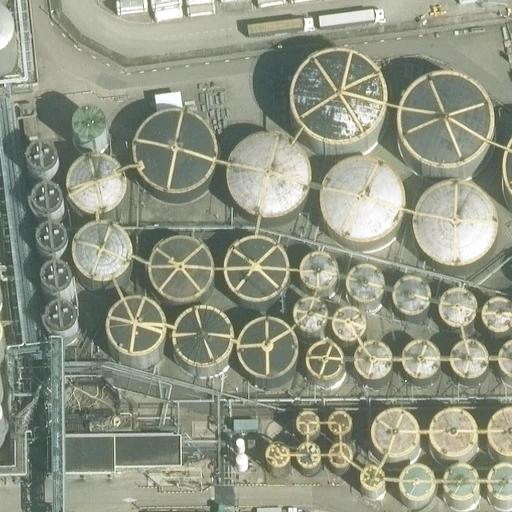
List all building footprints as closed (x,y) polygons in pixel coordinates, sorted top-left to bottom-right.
[(8,0),(0,0),(0,15),(4,11),(6,8),(8,3),(8,0)] [(18,63),(18,61),(16,53),(14,49),(11,44),(6,40),(1,38),(0,37),(0,85),(1,85),(5,83),(9,80),(15,73),(17,68),(18,63)] [(382,121),(383,113),(382,105),(380,98),(376,90),(371,84),(365,79),(358,75),(350,72),(342,71),(334,71),(326,73),(319,77),(312,81),(307,87),(303,94),(300,101),(298,109),(298,117),(300,125),(303,133),(307,140),(313,146),(319,150),(327,154),(334,155),(343,156),(351,155),(358,152),(365,148),(371,143),(376,136),(380,129),(382,121)] [(493,148),(494,140),(493,131),(490,122),(486,114),(481,107),(474,101),(467,97),(459,93),(450,92),(441,92),(432,93),(424,97),(416,101),(410,107),(404,114),(401,122),(398,131),(397,139),(398,148),(400,157),(404,165),(410,172),(416,178),(424,182),(432,186),(441,187),(450,187),(458,186),(467,183),(474,178),(481,172),(486,165),(490,157),(493,148)] [(77,128),(81,132),(86,134),(91,134),(97,133),(101,130),(104,125),(106,120),(106,114),(104,109),(100,105),(95,102),(90,101),(84,102),(80,105),(76,109),(74,113),(73,119),(74,124),(77,128)] [(33,108),(21,109),(23,132),(35,130),(33,108)] [(217,168),(217,160),(217,152),(214,144),(211,137),(206,131),(200,125),(192,121),(185,119),(177,118),(169,118),(161,120),(153,123),(147,128),(141,134),(137,141),(134,148),(132,156),(132,164),(134,172),(137,180),(141,186),(147,192),(154,197),(161,200),(169,202),(177,202),(185,201),(193,199),(200,195),(206,189),(211,183),(214,176),(217,168)] [(35,130),(23,132),(24,143),(36,141),(35,130)] [(308,190),(309,182),(308,174),(306,166),(302,159),(297,153),(291,147),(284,143),(276,141),(268,140),(260,140),(252,142),(245,145),(238,150),(233,156),(228,163),(225,170),(224,178),(224,186),(225,194),(228,202),(233,208),(238,214),(245,219),(252,222),(260,224),(268,224),(276,223),(284,221),(291,217),(297,211),(302,205),(306,198),(308,190)] [(31,165),(34,168),(39,170),(43,170),(48,168),(52,165),(55,161),(56,156),(55,151),(53,146),(49,143),(44,141),(39,141),(35,142),(31,145),(28,148),(27,153),(27,157),(28,162),(31,165)] [(71,200),(78,206),(87,210),(96,211),(106,209),(115,203),(121,195),(124,185),(124,174),(120,165),(112,157),(103,153),(93,152),(84,153),(76,158),(70,165),(66,174),(65,183),(67,192),(71,200)] [(511,156),(508,161),(504,169),(502,178),(501,187),(502,196),(504,204),(508,212),(511,216),(511,156)] [(406,217),(406,208),(406,200),(403,193),(400,185),(395,179),(388,174),(381,170),(374,167),(366,166),(358,166),(350,168),(342,172),(336,176),(330,182),(326,189),(323,196),(321,204),(321,212),(323,220),(326,228),(330,235),(336,241),(342,245),(350,249),(358,251),(366,251),(374,250),(381,247),(388,243),(395,238),(400,231),(403,224),(406,217)] [(35,206),(39,210),(44,211),(49,211),(54,210),(59,206),(62,201),(63,196),(62,190),(60,185),(56,182),(51,179),(45,179),(40,180),(36,183),(32,187),(30,192),(30,197),(32,202),(35,206)] [(496,232),(496,231),(496,223),(493,215),(489,207),(485,202),(478,196),(471,192),(463,190),(455,189),(445,190),(436,192),(430,196),(425,200),(419,206),(415,215),(412,223),(411,230),(412,239),(414,247),(418,254),(423,261),(430,267),(437,270),(446,273),(453,274),(461,273),(470,270),(478,267),(484,261),(490,254),(493,247),(496,239),(496,232)] [(38,244),(41,248),(46,250),(52,251),(56,250),(61,247),(64,244),(66,239),(66,234),(65,229),(63,225),(59,222),(55,220),(50,219),(44,221),(40,224),(37,228),(35,233),(35,239),(38,244)] [(77,266),(84,273),(94,277),(104,279),(113,277),(121,272),(127,265),(131,256),(131,247),(129,237),(124,229),(117,223),(108,220),(99,219),(89,222),(81,228),(75,236),(72,246),(73,256),(77,266)] [(154,288),(163,295),(173,300),(184,300),(195,297),(204,290),(211,281),(214,270),(214,259),(210,248),(202,240),(192,234),(181,232),(170,234),(160,239),(152,247),(147,257),(146,268),(148,279),(154,288)] [(232,290),(240,296),(250,300),(260,300),(270,297),(279,290),(285,282),(287,271),(287,261),(282,251),(275,243),(266,238),(255,237),(245,238),(236,243),(229,251),(225,260),(224,271),(226,281),(232,290)] [(42,284),(46,287),(51,289),(56,289),(61,288),(65,285),(68,281),(69,277),(69,272),(68,267),(65,263),(61,260),(56,259),(51,260),(46,262),(42,265),(40,269),(39,274),(40,279),(42,284)] [(335,278),(335,277),(334,270),(331,265),(327,262),(320,260),(313,260),(307,264),(303,269),(301,276),(302,282),(305,288),(309,292),(313,294),(317,294),(324,293),(330,290),(334,284),(335,278)] [(379,291),(379,290),(378,284),(374,279),(369,274),(362,273),(358,273),(355,274),(350,278),(346,283),(344,290),(345,296),(349,302),(354,306),(360,308),(366,307),(373,304),(376,300),(377,297),(379,291)] [(427,303),(427,302),(427,299),(426,295),(422,289),(416,286),(409,285),(403,286),(397,290),(394,296),(393,302),(394,309),(397,314),(402,318),(409,320),(417,318),(422,315),(426,310),(427,303)] [(106,330),(110,339),(117,347),(126,352),(136,354),(145,352),(154,348),(161,341),(165,332),(166,322),(165,312),(160,304),(153,297),(144,293),(133,292),(123,295),(114,301),(108,309),(105,319),(106,330)] [(473,313),(473,312),(472,306),(469,301),(465,297),(461,296),(457,295),(450,296),(444,299),(440,305),(439,311),(440,318),(443,324),(447,327),(452,329),(455,330),(461,329),(467,326),(472,320),(473,313)] [(61,329),(65,327),(69,324),(72,320),(73,315),(73,310),(70,305),(67,301),(62,299),(57,298),(52,300),(48,302),(45,306),(43,311),(43,316),(44,320),(47,324),(51,327),(56,329),(61,329)] [(511,310),(511,309),(506,305),(502,304),(498,304),(492,305),(486,309),(483,315),(482,322),(483,328),(487,334),(493,337),(499,338),(505,337),(511,334),(511,332),(511,310)] [(178,349),(184,356),(192,361),(201,363),(211,362),(220,357),(226,350),(230,341),(231,331),(229,322),(223,313),(215,308),(205,305),(196,306),(187,309),(180,315),(175,323),(173,332),(174,341),(178,349)] [(325,326),(324,320),(321,314),(317,310),(310,308),(303,309),(296,313),(292,318),(291,326),(292,332),(296,338),(299,341),(306,343),(313,342),(320,338),(322,336),(324,332),(325,326)] [(366,333),(366,332),(365,326),(362,321),(357,317),(350,315),(343,316),(337,320),(333,325),(332,332),(333,339),(336,344),(341,348),(348,350),(355,349),(361,345),(365,340),(366,333)] [(300,358),(300,357),(299,350),(297,344),(293,338),(289,332),(283,328),(278,326),(271,324),(264,323),(257,324),(252,326),(246,330),(241,334),(237,339),(234,345),(232,351),(231,359),(232,365),(235,372),(238,377),(242,382),(247,386),(255,390),(260,391),(267,391),(274,390),(279,389),(285,385),(290,381),(294,376),(297,370),(299,364),(300,358)] [(487,365),(487,364),(486,357),(483,352),(478,348),(471,347),(463,348),(458,351),(454,357),(453,364),(454,370),(457,376),(463,380),(469,381),(476,380),(482,376),(486,371),(487,365)] [(511,347),(506,348),(501,352),(497,357),(495,364),(497,371),(500,376),(505,380),(511,382),(511,381),(511,347)] [(388,367),(388,366),(386,360),(383,355),(377,351),(371,349),(364,350),(358,354),(354,360),(353,366),(354,372),(358,379),(362,382),(369,384),(375,383),(381,380),(385,375),(387,372),(388,367)] [(437,367),(438,366),(436,360),(433,355),(427,351),(421,349),(414,350),(408,354),(405,359),(403,366),(404,372),(408,379),(412,382),(419,384),(425,383),(431,380),(435,375),(437,372),(437,367)] [(340,368),(341,368),(340,364),(339,360),(335,355),(330,352),(323,350),(316,352),(311,355),(308,360),(306,364),(306,368),(307,375),(310,380),(315,383),(322,385),(326,385),(329,384),(335,380),(339,375),(340,368)] [(474,441),(474,440),(473,435),(471,430),(467,423),(464,421),(459,419),(455,417),(450,417),(441,419),(438,421),(434,424),(431,428),(429,432),(428,441),(430,449),(432,453),(435,456),(438,459),(442,461),(446,462),(452,463),(459,461),(464,459),(467,456),(469,453),(472,448),(474,441)] [(417,451),(418,446),(418,441),(416,436),(414,432),(411,428),(407,425),(402,423),(397,422),(393,422),(388,423),(383,425),(379,428),(376,432),(374,437),(373,441),(372,446),(373,451),(375,456),(378,460),(382,463),(386,466),(391,467),(396,468),(401,467),(405,465),(409,463),(413,459),(416,455),(417,451)] [(511,423),(509,424),(504,425),(497,429),(494,432),(492,436),(490,441),(489,446),(491,454),(492,458),(495,462),(502,467),(511,469),(511,468),(511,423)] [(296,432),(296,434),(296,437),(297,439),(298,441),(300,443),(302,444),(304,445),(306,446),(308,446),(311,445),(313,444),(315,443),(316,441),(317,439),(318,436),(318,434),(318,432),(317,430),(315,428),(314,426),(312,425),(309,424),(307,424),(305,424),(302,425),(300,426),(299,428),(297,430),(296,432)] [(329,432),(328,434),(328,437),(329,439),(330,441),(332,443),(334,444),(336,445),(338,446),(341,446),(343,445),(345,444),(347,443),(348,441),(350,439),(350,436),(350,434),(350,432),(349,429),(348,427),(346,426),(344,425),(341,424),(339,424),(337,424),(334,425),(332,426),(331,428),(329,430),(329,432)] [(267,433),(266,435),(266,438),(267,440),(268,442),(270,444),(272,445),(274,446),(276,447),(279,447),(281,446),(283,445),(285,444),(287,442),(288,440),(288,438),(288,435),(288,433),(287,431),(286,429),(284,427),(282,426),(280,425),(277,425),(275,425),(273,426),(271,427),(269,429),(268,431),(267,433)] [(180,474),(181,462),(181,442),(47,445),(47,448),(47,481),(114,480),(114,474),(180,474)] [(329,463),(329,466),(329,468),(329,470),(331,472),(332,474),(334,476),(336,476),(339,477),(341,477),(343,476),(345,475),(347,474),(349,472),(350,470),(351,468),(351,465),(350,463),(349,461),(348,459),(346,457),(344,456),(342,455),(339,455),(337,455),(335,456),(333,457),(331,459),(330,461),(329,463)] [(266,464),(265,467),(266,469),(266,471),(267,474),(269,475),(271,477),(273,478),(275,478),(278,478),(280,478),(282,477),(284,475),(286,473),(287,471),(287,469),(287,467),(287,464),(286,462),(285,460),(283,458),(281,457),(279,456),(276,456),(274,457),(272,457),(270,459),(268,460),(267,462),(266,464)] [(298,464),(297,466),(298,469),(298,471),(299,473),(301,475),(303,476),(305,477),(307,478),(310,478),(312,477),(314,476),(316,474),(318,473),(319,471),(319,468),(320,466),(319,463),(318,461),(317,459),(315,458),(313,457),(311,456),(308,456),(306,456),(304,457),(302,458),(300,460),(299,462),(298,464)] [(482,498),(482,493),(481,487),(478,482),(474,478),(469,476),(464,474),(458,475),(453,476),(448,479),(445,484),(442,489),(442,494),(442,500),(444,505),(448,509),(451,511),(473,511),(478,508),(481,503),(482,498)] [(438,496),(438,495),(436,487),(435,484),(432,481),(425,476),(418,475),(413,475),(409,476),(403,480),(399,486),(397,494),(398,502),(402,509),(404,511),(405,511),(428,511),(430,511),(433,509),(435,505),(437,500),(438,496)] [(261,486),(261,476),(234,476),(234,486),(261,486)] [(511,477),(505,476),(501,476),(497,477),(492,481),(489,485),(487,488),(486,494),(487,502),(490,507),(493,509),(497,511),(499,511),(510,511),(511,511),(511,477)] [(361,487),(361,490),(361,492),(361,494),(362,497),(364,498),(366,500),(368,501),(371,501),(373,501),(375,501),(377,500),(379,498),(381,496),(382,494),(382,492),(383,490),(382,487),(381,485),(380,483),(378,481),(376,480),(374,479),(371,479),(369,480),(367,480),(365,482),(363,483),(362,485),(361,487)]
